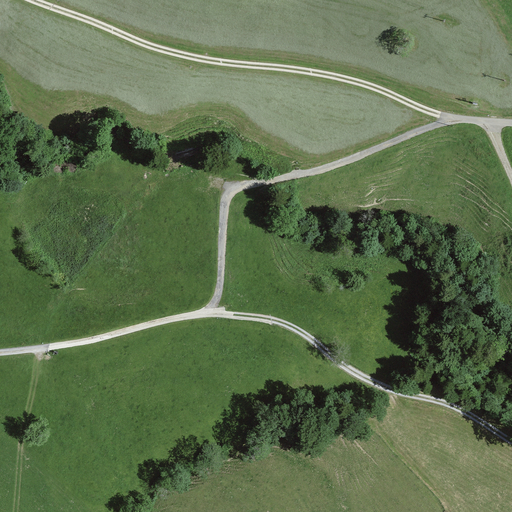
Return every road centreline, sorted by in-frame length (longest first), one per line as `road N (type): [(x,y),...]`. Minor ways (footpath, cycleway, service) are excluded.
road 1 (unclassified): [(511,122),(438,123),(369,152),(245,184),(224,205),(219,285),(207,309),(98,338),(0,352)]
road 2 (track): [(455,120),(346,79),(147,44),(34,0)]
road 3 (track): [(196,314),(269,319),(381,387),(454,409),(511,442)]
